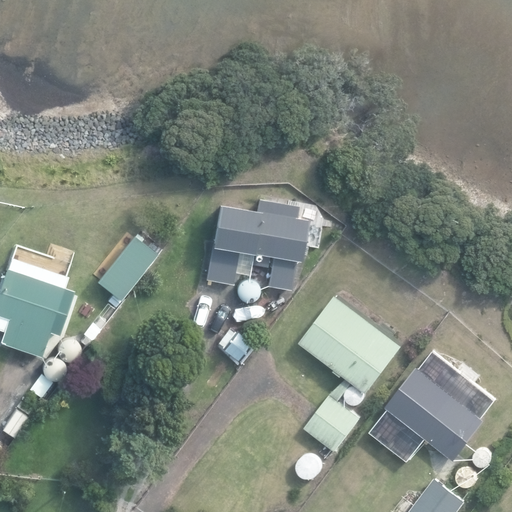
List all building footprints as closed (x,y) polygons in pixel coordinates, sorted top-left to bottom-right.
[(239,286),(243,250),(271,253),(267,286),(305,290),(314,219),(303,218),(304,206),(260,201),(259,210),(224,206),(215,283),(239,286)] [(165,252),(140,232),(99,283),(124,303),(165,252)] [(52,243),(49,254),(18,244),(0,299),(0,325),(9,329),(5,344),(46,357),(80,252),(52,243)] [(341,293),(304,342),(350,376),(311,428),(335,446),(410,345),(341,293)] [(425,366),(392,408),(414,426),(405,437),(423,451),(432,440),(459,462),(492,420),(425,366)] [(295,464),(295,467),(295,470),(296,472),(297,475),(299,477),(301,479),(303,480),(306,481),(308,482),(311,482),(314,481),(316,481),(319,479),(321,478),(323,476),(324,474),(325,471),(326,468),(326,466),(325,463),(325,460),(323,458),(322,456),(320,454),(317,453),(315,452),(312,451),(310,451),(307,451),(304,452),(302,453),(300,455),(298,457),(297,459),(296,462),(295,464)] [(460,511),(471,499),(442,476),(412,511),(460,511)]
